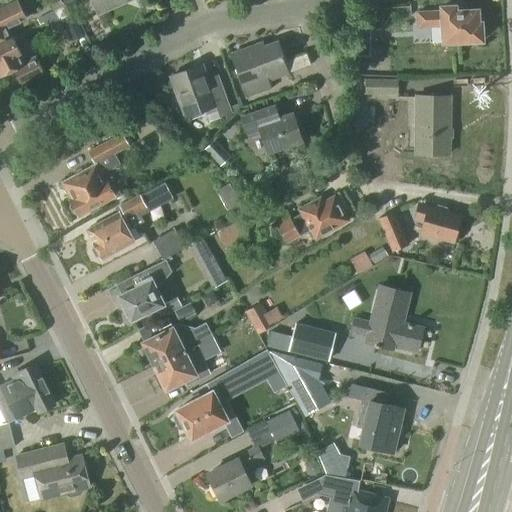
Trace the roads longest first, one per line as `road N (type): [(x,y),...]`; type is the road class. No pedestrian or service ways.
road 1 (residential): [(155,511),(8,220)]
road 2 (residential): [(0,132),(185,31)]
road 3 (secondary): [(462,511),(511,353)]
road 4 (residential): [(185,31),(317,0)]
